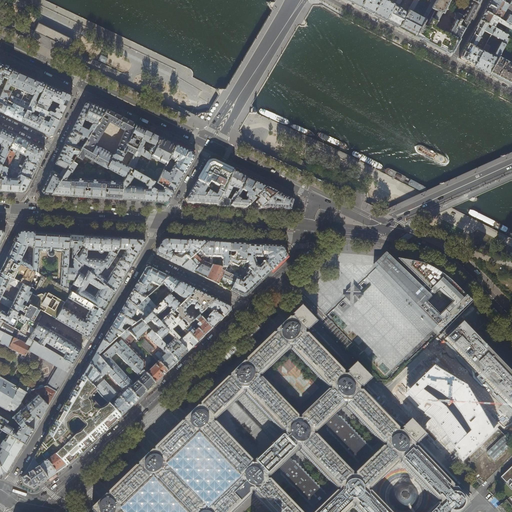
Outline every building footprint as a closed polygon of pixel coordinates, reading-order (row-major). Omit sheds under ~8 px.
[(366,10),(373,14),(380,0),(363,0),(360,7),(366,10)] [(379,17),(386,21),(394,5),(395,4),(387,0),(380,0),(373,14),(379,17)] [(413,0),(407,12),(399,27),(407,31),(416,36),(436,0),(413,0)] [(448,53),(451,52),(452,52),(460,38),(465,28),(458,24),(463,16),(453,10),(453,9),(450,8),(451,6),(448,4),(449,0),(440,0),(438,0),(436,0),(416,36),(430,44),(434,46),(448,53)] [(485,11),(505,22),(509,14),(511,9),(511,5),(507,3),(508,0),(503,0),(503,1),(501,0),(491,0),(489,4),(485,11)] [(473,16),(479,5),(472,1),(463,16),(458,24),(465,28),(473,16)] [(392,23),(399,27),(407,12),(403,10),(398,7),(394,5),(386,21),(390,23),(392,23)] [(507,27),(511,30),(511,25),(505,22),(485,11),(483,15),(480,20),(494,27),(497,22),(507,27)] [(465,62),(473,66),(483,50),(482,49),(482,50),(475,46),(483,30),(491,34),(495,28),(494,27),(480,20),(474,31),(467,43),(459,58),(464,61),(465,62)] [(70,48),(74,39),(39,22),(37,26),(36,27),(34,31),(37,32),(70,48)] [(499,55),(509,36),(504,33),(495,28),(491,34),(502,41),(501,42),(493,55),(491,55),(491,54),(487,52),(491,45),(487,42),(484,47),(483,48),(483,50),(473,66),(481,70),(488,74),(499,55)] [(101,55),(99,60),(105,63),(108,58),(101,55)] [(511,85),(511,62),(499,55),(488,74),(504,82),(511,85)] [(0,83),(1,83),(3,79),(3,77),(8,79),(13,69),(5,65),(1,63),(0,63),(0,83)] [(0,97),(9,102),(27,110),(33,95),(40,81),(36,79),(35,79),(13,69),(8,79),(3,90),(0,95),(0,97)] [(48,116),(48,115),(49,113),(49,112),(46,111),(47,109),(48,107),(38,102),(38,101),(46,83),(42,82),(40,81),(33,95),(27,110),(33,113),(38,115),(43,118),(45,118),(46,115),(48,116)] [(57,102),(62,90),(52,86),(46,83),(38,101),(38,102),(48,107),(49,107),(52,100),(57,102)] [(62,90),(57,102),(60,104),(57,109),(56,108),(55,110),(56,110),(55,112),(54,113),(50,111),(47,109),(46,111),(49,112),(49,113),(48,115),(60,121),(65,109),(71,97),(70,94),(66,92),(62,90)] [(0,111),(4,113),(9,102),(0,97),(0,111)] [(21,122),(27,110),(9,102),(4,113),(12,117),(21,122)] [(84,119),(92,103),(89,102),(85,103),(78,118),(72,130),(78,133),(81,126),(84,119)] [(92,103),(84,119),(93,123),(88,130),(81,126),(78,133),(88,138),(106,109),(99,106),(92,103)] [(121,162),(127,150),(134,154),(137,149),(127,144),(136,124),(124,118),(122,117),(120,116),(119,116),(106,109),(88,138),(80,150),(76,156),(82,159),(84,155),(97,162),(97,163),(125,178),(130,171),(131,168),(128,166),(121,162)] [(33,113),(27,110),(21,122),(29,126),(37,129),(43,118),(38,115),(36,117),(32,115),(33,113)] [(45,118),(43,118),(37,129),(43,132),(49,135),(53,134),(56,128),(60,121),(48,115),(48,116),(46,115),(45,118)] [(142,127),(136,124),(127,144),(137,149),(140,140),(146,129),(142,127)] [(16,136),(8,132),(2,129),(0,133),(0,164),(1,165),(16,136)] [(140,140),(137,149),(134,154),(128,166),(131,168),(134,169),(142,174),(151,157),(161,136),(151,131),(149,130),(146,129),(140,140)] [(78,133),(72,130),(68,137),(65,144),(80,150),(88,138),(78,133)] [(15,171),(18,166),(21,158),(23,156),(23,154),(29,142),(22,139),(16,136),(1,165),(7,168),(11,169),(15,171)] [(166,138),(161,136),(151,157),(165,164),(164,165),(165,166),(167,163),(169,158),(176,144),(166,138)] [(29,142),(23,154),(25,156),(26,158),(25,160),(37,166),(40,160),(44,152),(43,149),(37,146),(29,142)] [(76,156),(80,150),(65,144),(61,151),(57,159),(64,162),(70,165),(73,161),(76,156)] [(189,166),(194,158),(192,151),(185,148),(176,144),(169,158),(167,163),(173,167),(184,173),(189,166)] [(51,194),(70,165),(64,162),(57,159),(55,163),(63,167),(59,174),(52,170),(42,190),(44,194),(46,194),(51,194)] [(37,166),(25,160),(20,169),(18,168),(19,167),(18,166),(15,171),(31,179),(34,173),(37,166)] [(74,173),(72,172),(77,164),(73,161),(70,165),(51,194),(67,195),(69,195),(70,179),(72,177),(74,173)] [(203,171),(197,182),(207,188),(208,188),(213,191),(214,189),(216,191),(218,192),(223,195),(234,172),(228,169),(221,166),(216,163),(214,162),(207,164),(203,171)] [(173,192),(179,183),(184,173),(173,167),(167,163),(165,166),(159,179),(157,182),(164,186),(164,187),(173,192)] [(27,187),(31,179),(15,171),(11,169),(11,172),(10,175),(13,176),(15,177),(14,178),(8,178),(7,176),(7,168),(1,165),(0,185),(0,190),(0,191),(9,191),(12,192),(22,192),(25,190),(27,187)] [(144,188),(149,178),(142,174),(134,169),(132,172),(130,171),(125,178),(123,181),(123,182),(122,199),(132,200),(143,200),(144,188)] [(223,195),(222,196),(227,199),(227,198),(229,198),(229,197),(228,196),(233,187),(239,190),(237,194),(235,193),(231,201),(234,203),(236,200),(241,192),(242,191),(243,190),(248,179),(243,176),(234,172),(223,195)] [(88,178),(72,177),(70,179),(69,195),(78,196),(87,197),(88,178)] [(93,178),(88,178),(87,197),(94,197),(104,198),(105,179),(97,178),(96,181),(93,181),(93,178)] [(171,197),(173,192),(164,187),(163,190),(160,189),(160,188),(156,188),(152,186),(155,181),(149,178),(144,188),(143,200),(155,201),(165,202),(169,200),(171,197)] [(111,179),(105,179),(104,198),(112,198),(122,199),(123,182),(123,181),(120,180),(114,179),(114,182),(110,182),(111,179)] [(247,194),(246,196),(250,198),(253,195),(250,193),(257,183),(251,180),(248,179),(243,190),(242,191),(247,194)] [(211,205),(217,205),(222,196),(223,195),(218,192),(216,196),(209,192),(207,194),(205,192),(207,189),(207,188),(197,182),(192,190),(188,196),(186,200),(188,203),(192,204),(201,204),(211,205)] [(256,195),(258,197),(267,188),(262,186),(257,183),(250,193),(253,195),(250,198),(247,202),(250,205),(257,199),(255,196),(256,195)] [(269,189),(267,188),(258,197),(259,198),(255,202),(261,209),(278,193),(269,189)] [(247,202),(250,198),(246,196),(246,197),(246,198),(247,198),(247,200),(246,201),(243,201),(242,199),(240,198),(240,197),(242,195),(242,194),(243,193),(241,192),(236,200),(234,203),(230,206),(231,206),(239,207),(241,207),(247,208),(250,205),(247,202)] [(278,210),(290,211),(292,202),(293,201),(285,197),(278,193),(261,209),(278,210)] [(249,208),(261,209),(255,202),(259,198),(258,197),(256,195),(255,196),(257,199),(250,205),(247,208),(249,208)] [(234,203),(231,201),(227,199),(222,196),(217,205),(224,206),(230,206),(234,203)] [(26,230),(22,230),(19,232),(13,244),(6,257),(32,269),(34,231),(26,230)] [(51,232),(34,231),(32,269),(38,272),(39,250),(40,250),(48,250),(47,250),(47,251),(47,252),(47,253),(47,254),(48,255),(49,255),(49,256),(50,256),(51,256),(52,256),(53,255),(53,254),(54,254),(54,253),(54,252),(54,251),(53,251),(53,250),(61,251),(62,252),(60,285),(65,288),(67,267),(68,247),(69,233),(51,232)] [(77,233),(69,233),(68,247),(72,247),(71,258),(73,258),(72,267),(67,267),(65,288),(69,290),(72,285),(73,284),(80,272),(79,272),(79,271),(79,270),(78,270),(79,269),(81,270),(81,269),(83,266),(82,265),(73,257),(80,247),(81,245),(83,241),(84,234),(77,233)] [(119,249),(119,248),(120,236),(102,235),(84,234),(83,241),(81,245),(82,246),(82,247),(83,247),(82,248),(80,247),(73,257),(82,265),(83,263),(90,267),(87,270),(99,279),(101,275),(99,273),(104,267),(106,268),(115,255),(118,250),(119,249)] [(122,254),(119,252),(119,251),(118,250),(115,255),(131,264),(137,254),(138,252),(144,241),(143,238),(131,237),(129,237),(120,236),(119,248),(126,249),(126,250),(125,250),(125,251),(124,251),(122,254)] [(175,264),(181,267),(189,260),(185,256),(184,257),(181,259),(180,258),(181,256),(178,254),(174,255),(172,255),(173,254),(172,253),(171,253),(171,252),(171,251),(175,252),(179,253),(179,254),(183,253),(183,247),(186,247),(187,241),(173,240),(165,240),(162,241),(159,246),(156,251),(157,255),(163,258),(170,262),(175,264)] [(191,259),(193,257),(195,255),(194,253),(194,252),(195,252),(195,251),(196,251),(197,251),(199,252),(209,243),(190,241),(187,241),(186,247),(183,247),(183,253),(179,254),(178,254),(181,256),(184,257),(185,256),(189,260),(190,260),(191,259)] [(211,243),(209,243),(199,252),(195,255),(193,257),(201,265),(204,262),(212,265),(212,257),(214,243),(211,243)] [(224,244),(214,243),(212,257),(218,257),(218,258),(219,258),(219,257),(221,258),(222,259),(223,259),(222,267),(227,267),(230,262),(231,244),(224,244)] [(238,245),(231,244),(230,262),(227,267),(218,285),(225,288),(231,291),(240,273),(244,265),(246,263),(247,245),(238,245)] [(271,272),(263,263),(259,267),(257,266),(254,259),(256,260),(261,261),(262,246),(254,246),(247,245),(246,263),(244,265),(260,282),(266,277),(271,272)] [(273,247),(266,246),(262,246),(261,261),(263,263),(271,272),(279,265),(282,261),(287,257),(283,248),(273,247)] [(382,257),(374,264),(377,268),(406,299),(435,329),(440,335),(442,333),(471,303),(467,300),(459,291),(452,285),(446,279),(440,274),(435,271),(427,267),(424,265),(419,264),(416,263),(397,260),(432,294),(437,290),(450,303),(437,317),(423,303),(429,297),(394,263),(385,254),(382,257)] [(106,269),(111,272),(122,279),(126,272),(127,271),(131,264),(115,255),(106,268),(106,269)] [(1,269),(0,269),(0,271),(33,288),(35,290),(42,275),(38,272),(32,269),(6,257),(5,260),(3,263),(1,269)] [(191,259),(193,261),(192,261),(190,260),(189,260),(181,267),(188,270),(193,273),(201,265),(193,257),(191,259)] [(198,275),(205,279),(212,265),(204,262),(201,265),(193,273),(198,275)] [(218,285),(227,267),(222,267),(212,265),(205,279),(212,282),(218,285)] [(237,294),(242,297),(246,296),(252,290),(260,282),(244,265),(240,273),(231,291),(237,294)] [(109,301),(115,292),(99,279),(87,270),(83,266),(81,269),(86,273),(85,275),(80,272),(73,284),(76,285),(75,287),(72,285),(69,290),(71,291),(104,310),(109,301)] [(149,268),(145,269),(143,274),(137,284),(152,293),(157,289),(150,285),(151,283),(159,287),(163,284),(169,278),(155,271),(150,268),(149,268)] [(21,313),(26,302),(33,288),(0,271),(0,302),(9,307),(21,313)] [(118,286),(122,279),(111,272),(109,276),(107,274),(104,278),(101,275),(99,279),(115,292),(118,286)] [(50,315),(55,318),(64,303),(71,291),(69,290),(65,288),(60,285),(42,275),(35,290),(33,288),(26,302),(40,309),(50,315)] [(171,293),(181,283),(174,280),(169,278),(163,284),(171,293)] [(162,302),(165,305),(167,303),(168,305),(168,306),(168,307),(169,308),(170,308),(172,309),(170,311),(171,312),(173,314),(175,311),(182,305),(180,304),(179,305),(178,304),(172,298),(171,297),(174,293),(185,301),(196,291),(187,286),(181,283),(171,293),(162,302)] [(144,300),(147,298),(152,293),(137,284),(134,288),(132,292),(144,300)] [(100,317),(104,310),(71,291),(64,303),(74,309),(76,310),(76,311),(78,311),(80,308),(73,304),(75,301),(89,309),(85,315),(83,314),(85,319),(95,325),(99,318),(100,317)] [(196,291),(185,301),(182,305),(175,311),(178,315),(177,316),(176,315),(175,316),(181,323),(183,321),(188,326),(191,324),(195,320),(199,316),(203,313),(206,310),(216,300),(206,296),(196,291)] [(129,297),(127,301),(136,309),(140,305),(137,303),(137,302),(137,301),(139,301),(141,303),(144,300),(132,292),(129,297)] [(140,305),(136,309),(147,317),(151,314),(154,310),(156,308),(147,298),(144,300),(141,303),(140,305)] [(213,312),(208,318),(203,313),(199,316),(212,329),(222,319),(231,311),(230,307),(222,303),(216,300),(206,310),(207,311),(209,310),(210,308),(213,312)] [(127,301),(122,309),(118,315),(135,325),(141,320),(142,322),(147,317),(136,309),(127,301)] [(19,332),(29,338),(38,322),(34,320),(38,314),(40,309),(26,302),(21,313),(28,318),(24,324),(20,331),(19,332)] [(165,305),(162,302),(158,306),(160,307),(155,311),(154,310),(151,314),(155,319),(167,308),(165,305)] [(60,321),(65,324),(74,309),(64,303),(55,318),(60,321)] [(0,317),(2,318),(3,318),(8,321),(6,323),(14,327),(17,322),(16,320),(17,319),(18,320),(19,321),(24,324),(28,318),(21,313),(9,307),(6,313),(0,309),(0,317)] [(293,315),(294,317),(292,318),(305,331),(307,329),(309,331),(317,323),(301,307),(293,315)] [(91,331),(95,325),(85,319),(74,313),(76,310),(74,309),(65,324),(88,337),(91,331)] [(166,326),(167,328),(165,329),(168,333),(174,339),(187,353),(188,353),(193,348),(198,343),(185,329),(186,328),(181,323),(175,316),(173,314),(171,312),(160,323),(164,328),(166,326)] [(154,334),(160,340),(168,333),(165,329),(164,328),(160,323),(155,319),(151,314),(147,317),(142,322),(143,322),(145,325),(149,322),(151,321),(159,329),(154,334)] [(135,325),(118,315),(114,322),(110,329),(121,335),(126,331),(124,331),(122,329),(123,327),(124,327),(126,324),(132,327),(135,325)] [(212,329),(199,316),(195,320),(198,323),(194,327),(191,324),(188,326),(186,328),(185,329),(198,343),(202,339),(205,336),(210,331),(212,329)] [(276,331),(276,333),(289,347),(291,347),(305,334),(305,331),(292,318),(289,318),(276,331)] [(0,330),(16,338),(19,332),(20,331),(14,327),(6,323),(0,319),(0,330)] [(40,344),(49,329),(42,325),(38,322),(29,338),(32,339),(34,335),(40,338),(37,342),(40,344)] [(128,329),(127,330),(128,332),(135,338),(136,340),(148,328),(145,325),(143,322),(130,331),(128,329)] [(447,338),(445,340),(511,407),(511,376),(462,323),(447,338)] [(54,332),(49,329),(40,344),(44,346),(46,342),(52,346),(59,335),(54,332)] [(121,335),(110,329),(106,335),(102,342),(109,346),(114,342),(121,335)] [(0,343),(25,356),(29,350),(58,368),(47,386),(32,390),(31,388),(29,388),(20,383),(17,386),(30,394),(32,390),(37,394),(48,405),(52,398),(61,383),(70,368),(73,363),(63,357),(62,357),(60,356),(51,351),(50,350),(49,349),(44,346),(40,344),(37,342),(36,341),(34,341),(32,339),(29,338),(19,332),(16,338),(0,330),(0,343)] [(114,342),(115,343),(144,372),(145,362),(128,345),(135,338),(128,332),(127,330),(126,331),(121,335),(114,342)] [(161,341),(160,340),(154,334),(151,331),(147,335),(157,346),(163,351),(160,354),(158,352),(156,354),(161,359),(158,362),(168,372),(169,370),(178,362),(165,350),(167,348),(167,347),(165,346),(161,341)] [(246,362),(259,376),(261,376),(289,350),(289,347),(276,333),(273,333),(246,359),(246,362)] [(328,388),(330,388),(344,374),(344,372),(337,365),(307,334),(305,334),(291,347),(291,350),(321,381),(328,388)] [(69,341),(59,335),(52,346),(51,348),(50,350),(51,351),(54,347),(63,352),(64,352),(65,351),(66,352),(63,357),(73,363),(77,356),(82,348),(70,341),(69,341)] [(167,348),(165,350),(178,362),(182,358),(187,353),(174,339),(167,347),(167,348)] [(511,346),(505,339),(497,346),(511,361),(511,346)] [(144,340),(140,344),(150,354),(154,350),(144,340)] [(98,349),(96,354),(98,356),(109,346),(102,342),(102,343),(98,349)] [(138,400),(144,394),(155,384),(146,374),(144,372),(115,343),(100,358),(125,386),(138,400)] [(119,389),(123,393),(124,391),(125,392),(123,395),(121,393),(118,395),(120,397),(130,409),(134,405),(138,400),(125,386),(100,358),(98,356),(96,354),(92,359),(89,365),(101,378),(108,372),(109,372),(109,373),(109,374),(108,375),(121,388),(119,389)] [(316,385),(289,357),(269,376),(299,408),(319,388),(316,385)] [(150,368),(151,369),(146,374),(155,384),(158,382),(168,372),(158,362),(152,368),(151,367),(150,368)] [(245,391),(259,378),(259,376),(246,362),(243,362),(230,375),(230,378),(243,391),(245,391)] [(347,372),(348,373),(347,375),(358,386),(359,388),(361,386),(363,388),(372,380),(356,363),(347,372)] [(441,442),(461,465),(498,430),(494,427),(468,384),(436,364),(404,395),(423,413),(424,426),(441,442)] [(113,397),(117,394),(110,387),(104,381),(103,379),(101,378),(89,365),(86,370),(83,375),(97,390),(109,404),(111,402),(111,403),(112,401),(114,398),(113,397)] [(330,390),(343,404),(346,404),(360,390),(359,388),(358,386),(347,375),(344,374),(330,388),(330,390)] [(55,455),(67,466),(70,463),(74,460),(106,430),(107,431),(114,424),(121,417),(111,406),(109,404),(103,409),(100,410),(91,400),(92,396),(97,390),(83,375),(81,378),(74,390),(58,418),(48,434),(47,435),(34,459),(38,465),(46,460),(41,453),(53,445),(59,451),(55,455)] [(30,394),(17,386),(16,385),(10,382),(2,377),(0,376),(0,405),(10,411),(11,409),(14,411),(15,412),(15,411),(16,409),(18,412),(12,417),(20,425),(16,432),(12,430),(13,428),(9,426),(8,421),(0,415),(0,428),(7,432),(23,443),(25,444),(27,440),(37,423),(40,419),(48,405),(37,394),(32,390),(30,394)] [(243,394),(243,391),(230,378),(227,378),(200,404),(200,406),(213,420),(216,420),(243,394)] [(261,378),(259,378),(245,391),(245,394),(282,432),(284,432),(298,419),(298,416),(261,378)] [(343,406),(343,404),(330,390),(328,390),(301,416),(300,419),(313,432),(316,432),(343,406)] [(360,390),(346,404),(346,406),(382,444),(385,444),(398,431),(398,428),(362,391),(360,390)] [(120,397),(111,406),(121,417),(125,413),(130,409),(120,397)] [(235,403),(215,421),(253,460),(272,442),(235,403)] [(213,420),(200,406),(197,406),(184,419),(184,422),(197,435),(199,436),(213,422),(213,420)] [(338,419),(336,416),(331,420),(326,425),(329,427),(327,429),(360,464),(371,451),(340,418),(338,419)] [(300,448),(313,435),(313,432),(300,419),(298,419),(284,432),(284,434),(297,448),(300,448)] [(402,428),(403,430),(401,431),(414,445),(416,443),(418,445),(419,444),(426,437),(411,420),(403,427),(402,428)] [(197,438),(197,435),(184,422),(181,422),(166,436),(154,448),(154,451),(167,464),(170,464),(182,453),(197,438)] [(216,423),(213,422),(199,436),(199,438),(236,476),(238,476),(252,463),(252,461),(252,460),(216,423)] [(498,430),(461,465),(463,468),(481,485),(511,455),(511,444),(500,432),(498,430)] [(385,444),(385,447),(398,461),(400,461),(414,448),(414,445),(401,431),(398,431),(385,444)] [(20,448),(23,443),(7,432),(0,443),(0,472),(7,470),(19,451),(20,448)] [(297,451),(297,448),(284,434),(282,434),(277,438),(276,440),(255,460),(254,463),(267,477),(270,477),(279,468),(288,460),(292,455),(297,451)] [(316,435),(313,435),(300,448),(300,451),(336,489),(339,489),(352,476),(352,473),(316,435)] [(236,476),(199,438),(197,438),(182,453),(170,464),(170,467),(206,505),(209,505),(221,493),(236,479),(236,476)] [(398,463),(398,461),(385,447),(382,447),(355,473),(355,476),(368,489),(371,489),(398,463)] [(437,501),(439,501),(453,488),(453,486),(449,481),(417,447),(414,448),(400,461),(400,463),(437,501)] [(138,463),(138,466),(151,480),(153,480),(167,467),(167,464),(154,451),(151,450),(138,463)] [(55,455),(47,461),(56,474),(61,470),(67,466),(55,455)] [(22,479),(24,484),(34,489),(40,485),(41,485),(48,480),(39,467),(29,474),(28,473),(38,466),(38,465),(34,459),(26,472),(22,478),(22,479)] [(291,463),(288,460),(279,468),(283,471),(280,474),(313,508),(326,495),(294,460),(291,463)] [(47,461),(46,462),(39,467),(48,480),(52,477),(56,474),(47,461)] [(238,476),(238,479),(251,492),(253,493),(254,493),(267,479),(267,477),(254,463),(252,463),(238,476)] [(151,482),(151,480),(138,466),(135,466),(108,492),(108,495),(121,508),(124,508),(151,482)] [(511,466),(500,478),(505,484),(511,490),(511,466)] [(170,467),(167,467),(153,480),(153,482),(181,511),(200,511),(206,507),(206,505),(170,467)] [(368,492),(368,489),(355,476),(352,476),(339,489),(339,491),(352,505),(354,505),(368,492)] [(505,484),(500,478),(488,490),(489,492),(493,496),(505,484)] [(251,495),(251,492),(238,479),(236,479),(221,493),(209,505),(209,507),(213,511),(233,511),(236,509),(251,495)] [(301,511),(270,479),(267,479),(254,493),(254,495),(270,511),(301,511)] [(406,479),(401,479),(396,480),(392,483),(388,487),(386,492),(386,497),(387,502),(390,507),(392,508),(394,510),(397,511),(409,511),(413,510),(417,507),(420,502),(421,497),(420,492),(419,487),(415,483),(411,480),(406,479)] [(151,482),(124,508),(124,511),(181,511),(153,482),(151,482)] [(460,511),(468,504),(468,501),(466,498),(456,488),(453,488),(439,501),(439,504),(446,511),(460,511)] [(314,511),(346,511),(352,507),(352,505),(339,491),(336,491),(331,496),(314,511)] [(390,511),(389,511),(371,492),(368,492),(354,505),(354,507),(358,511),(390,511)] [(119,511),(121,511),(121,508),(108,495),(105,495),(94,506),(94,511),(119,511)] [(511,511),(511,506),(506,499),(501,504),(500,505),(506,511),(511,511)]
